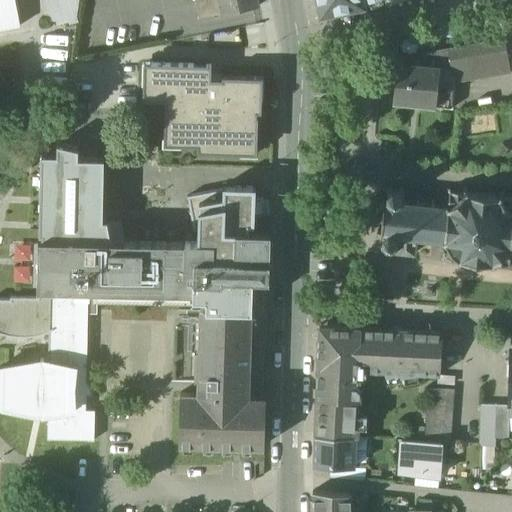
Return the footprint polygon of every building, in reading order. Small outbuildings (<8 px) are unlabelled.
[(15,0),(0,0),(0,29),(20,26),(15,0)] [(216,0),(194,0),(198,18),(220,14),(216,0)] [(216,0),(220,14),(259,6),(257,0),(216,0)] [(315,0),(319,17),(366,7),(365,2),(372,0),(315,0)] [(504,39),(491,42),(494,59),(508,57),(504,39)] [(491,42),(447,49),(451,67),(494,59),(491,42)] [(447,49),(398,58),(398,59),(398,63),(438,67),(438,68),(451,67),(447,49)] [(494,59),(451,67),(453,81),(510,70),(508,57),(494,59)] [(145,63),(144,101),(164,102),(164,144),(190,144),(190,153),(260,154),(261,126),(262,80),(211,79),(211,69),(211,64),(145,63)] [(438,67),(398,63),(393,102),(435,106),(437,86),(438,68),(438,67)] [(454,87),(437,86),(435,106),(452,108),(454,87)] [(255,187),(223,186),(223,189),(188,195),(194,230),(198,231),(198,242),(185,241),(185,243),(111,241),(107,220),(103,220),(104,158),(78,158),(78,148),(57,143),(57,154),(41,154),(39,234),(42,234),(42,240),(38,240),(38,242),(35,243),(34,286),(38,286),(37,289),(50,289),(50,295),(38,295),(38,297),(10,297),(10,299),(0,298),(0,332),(8,335),(17,336),(26,336),(35,336),(43,334),(49,331),(48,360),(42,359),(0,366),(0,407),(41,416),(48,415),(47,439),(94,440),(94,410),(85,410),(86,394),(92,394),(92,384),(86,383),(88,290),(95,290),(95,296),(161,297),(161,298),(206,298),(206,327),(200,327),(200,346),(205,346),(204,383),(181,382),(179,443),(264,446),(266,398),(262,398),(262,397),(248,396),(248,398),(245,398),(245,368),(248,368),(248,366),(247,366),(247,348),(250,348),(251,329),(248,329),(248,310),(251,310),(252,278),(269,279),(269,275),(269,265),(270,264),(270,261),(269,260),(270,232),(259,232),(259,231),(249,231),(249,225),(254,225),(255,212),(265,210),(263,199),(255,200),(255,187)] [(369,179),(368,179),(369,172),(370,171),(370,170),(368,170),(364,165),(365,163),(363,162),(362,164),(355,163),(355,162),(353,162),(353,164),(348,168),(347,167),(346,169),(347,170),(347,177),(345,177),(346,179),(347,178),(351,184),(351,185),(352,186),(353,185),(360,185),(360,187),(362,186),(362,185),(367,180),(369,181),(369,179)] [(511,197),(502,196),(504,193),(501,191),(498,195),(467,192),(466,187),(462,188),(464,192),(451,191),(449,188),(447,190),(449,193),(447,205),(444,203),(442,206),(434,205),(435,200),(431,200),(431,205),(419,204),(420,199),(416,198),(416,203),(404,202),(405,197),(402,197),(402,193),(404,193),(404,189),(403,189),(403,188),(399,188),(399,189),(390,188),(390,187),(387,187),(387,188),(385,188),(385,192),(386,192),(386,200),(383,200),(383,201),(380,200),(379,204),(383,204),(382,210),(383,211),(382,224),(381,224),(380,231),(377,230),(376,234),(380,234),(380,235),(382,235),(381,244),(380,244),(379,247),(381,247),(381,249),(384,249),(384,247),(393,248),(393,250),(396,250),(396,252),(414,254),(416,239),(427,240),(427,245),(430,245),(431,240),(439,241),(438,241),(440,245),(444,243),(442,255),(440,257),(442,260),(444,258),(457,259),(455,263),(458,264),(461,260),(491,263),(493,268),(496,267),(495,263),(507,264),(509,267),(511,265),(509,263),(510,250),(511,251),(511,197)] [(360,327),(319,325),(316,366),(317,366),(315,434),(356,436),(362,436),(363,382),(357,376),(363,370),(386,372),(388,382),(404,379),(406,383),(422,379),(419,373),(442,374),(444,329),(360,327)] [(453,392),(429,392),(426,440),(441,441),(449,442),(453,392)] [(509,410),(496,410),(495,437),(508,438),(509,410)] [(356,436),(315,434),(313,464),(355,466),(356,447),(356,436)] [(442,443),(402,439),(400,473),(440,476),(442,443)] [(351,511),(351,494),(312,491),(312,511),(351,511)] [(431,511),(431,500),(420,499),(419,511),(431,511)]
